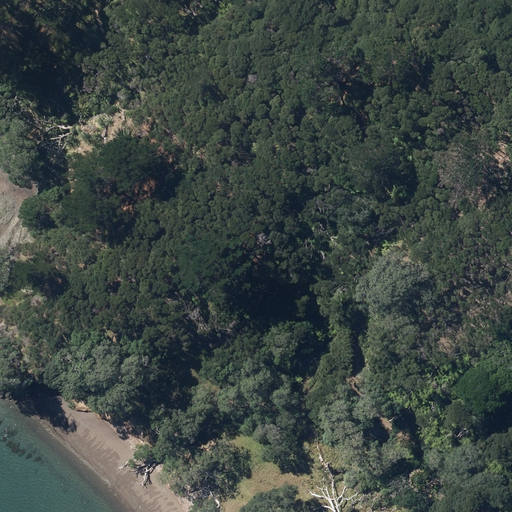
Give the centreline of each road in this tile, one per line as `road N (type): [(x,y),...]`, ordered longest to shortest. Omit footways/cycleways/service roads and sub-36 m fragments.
road 1 (track): [(425,0),(369,113),(384,196),(350,367),(420,475),(424,511)]
road 2 (track): [(219,449),(157,406),(113,331),(164,177),(131,93),(62,0)]
